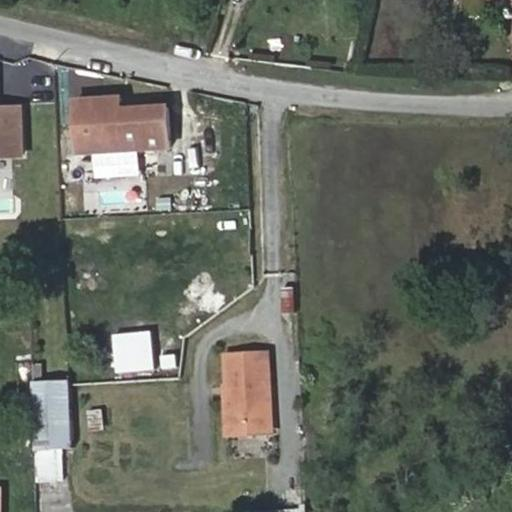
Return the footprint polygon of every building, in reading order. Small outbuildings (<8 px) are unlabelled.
[(120,97),(78,99),(80,153),(173,149),(183,149),(182,147),(182,134),(172,134),(171,108),(120,110),(120,97)] [(0,158),(26,158),(24,108),(0,108),(0,158)] [(68,209),(87,206),(80,163),(62,165),(68,209)] [(299,311),(299,286),(287,286),(286,311),(299,311)] [(230,436),(273,434),(271,364),(228,365),(229,398),(230,436)] [(95,376),(97,387),(120,381),(117,370),(95,376)] [(73,449),(70,382),(33,385),(37,451),(73,449)] [(115,389),(98,389),(98,408),(115,408),(115,389)] [(273,445),(273,434),(230,436),(229,398),(223,397),(225,446),(273,445)]
